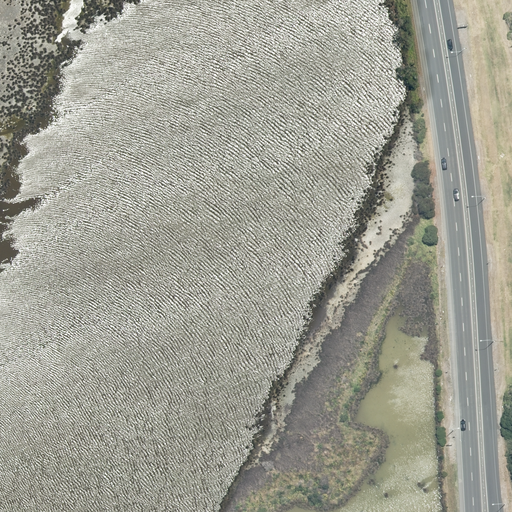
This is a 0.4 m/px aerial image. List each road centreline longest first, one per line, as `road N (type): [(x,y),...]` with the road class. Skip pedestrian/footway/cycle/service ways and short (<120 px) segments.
road 1 (trunk): [(441,0),(471,207),(494,511)]
road 2 (trunk): [(472,511),(454,190),(424,0)]
